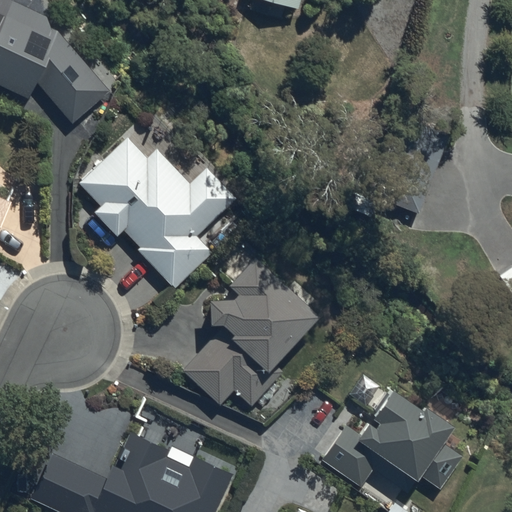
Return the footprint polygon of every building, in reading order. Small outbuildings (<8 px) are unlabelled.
[(50,13),(21,0),(0,0),(0,80),(27,93),(35,77),(70,118),(108,87),(50,13)] [(371,187),(419,206),(449,129),(401,110),(371,187)] [(147,151),(126,132),(78,177),(99,199),(92,206),(116,231),(124,224),(140,241),(136,245),(174,284),(214,247),(197,229),(236,193),(206,162),(190,177),(157,142),(147,151)] [(0,216),(8,197),(0,193),(0,216)] [(266,361),(319,303),(255,243),(228,273),(235,279),(229,288),(210,287),(210,312),(223,312),(226,316),(180,365),(219,400),(234,384),(252,400),(278,371),(266,361)] [(347,420),(321,453),(358,482),(373,463),(407,489),(422,470),(438,482),(463,450),(443,434),(456,418),(448,412),(458,400),(439,385),(428,399),(399,377),(396,381),(393,379),(373,404),(381,410),(375,417),(371,413),(359,428),(347,420)] [(72,511),(213,511),(233,469),(194,449),(189,462),(165,451),(168,444),(129,426),(115,460),(111,457),(104,473),(52,450),(48,458),(31,450),(21,473),(36,480),(30,493),(72,511)] [(327,511),(299,497),(291,511),(327,511)]
